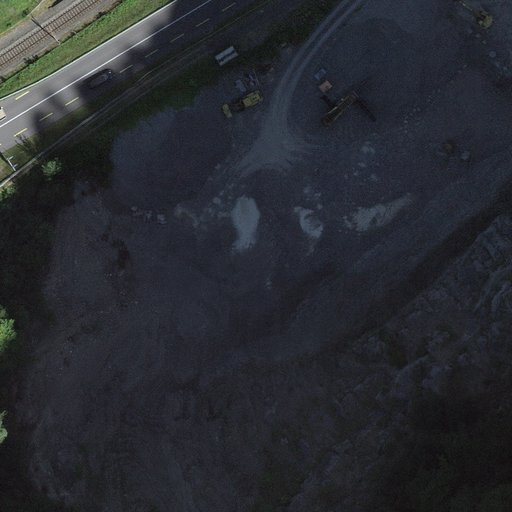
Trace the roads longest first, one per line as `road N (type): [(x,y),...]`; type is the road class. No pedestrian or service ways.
road 1 (track): [(207,50),(83,130),(0,205)]
road 2 (primary): [(0,127),(212,0)]
